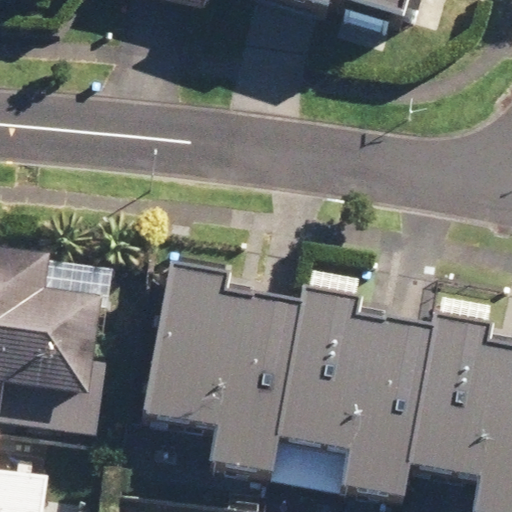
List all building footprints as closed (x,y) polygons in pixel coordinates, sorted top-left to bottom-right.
[(61,0),(75,3),(76,0),(160,0),(208,10),(210,0),(61,0)] [(280,0),(334,17),(337,5),(410,27),(418,0),(280,0)] [(64,260),(0,253),(0,419),(13,421),(16,396),(31,398),(27,435),(97,443),(111,305),(60,299),(64,260)] [(291,491),(319,314),(244,307),(246,279),(187,274),(173,433),(225,438),(221,485),(291,491)] [(425,485),(451,337),(357,321),(361,305),(326,299),(324,314),(319,314),(291,491),(423,502),(425,485)] [(511,511),(511,351),(507,351),(508,342),(451,337),(425,485),(486,490),(484,511),(511,511)] [(18,439),(0,437),(0,511),(63,511),(66,486),(13,481),(18,439)]
